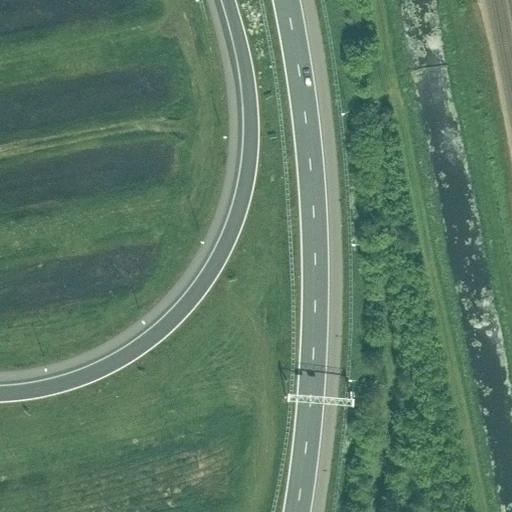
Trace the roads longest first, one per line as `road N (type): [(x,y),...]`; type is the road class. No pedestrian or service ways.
road 1 (motorway): [(226,0),(243,66),(248,154),(238,209),(215,262),(185,306),(118,362),(71,383),(0,395)]
road 2 (motorway): [(298,511),(316,348),(315,245),(311,137),(287,0)]
